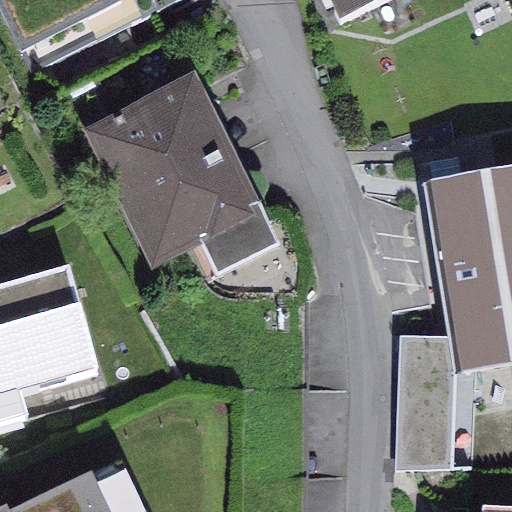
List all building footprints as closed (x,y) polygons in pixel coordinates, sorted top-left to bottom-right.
[(117,0),(22,0),(47,52),(124,16),(117,0)] [(332,0),(348,33),(419,0),(332,0)] [(208,97),(92,149),(152,282),(268,230),(208,97)] [(511,187),(430,199),(455,378),(511,370),(511,187)] [(0,392),(18,388),(12,365),(86,345),(60,246),(0,262),(0,392)] [(0,511),(108,511),(92,477),(17,511),(7,511),(5,509),(0,511)]
